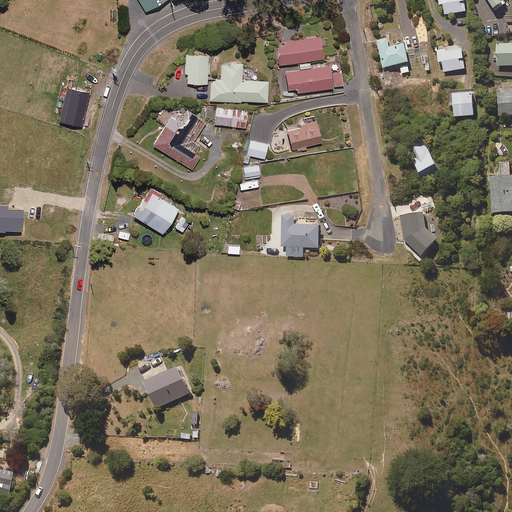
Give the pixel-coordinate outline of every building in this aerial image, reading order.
[(162,0),(138,0),(145,10),(162,0)] [(466,10),(464,0),(438,0),(439,3),(443,3),(445,13),(466,10)] [(501,5),(498,0),(486,0),(493,10),(501,5)] [(322,56),(318,33),(274,41),(278,64),(322,56)] [(390,45),(388,36),(376,39),(382,66),(409,60),(405,42),(390,45)] [(511,41),(497,43),(498,65),(511,64),(511,41)] [(465,67),(461,45),(437,49),(438,61),(442,60),(444,71),(465,67)] [(186,81),(207,81),(207,72),(210,72),(210,62),(207,62),(207,51),(184,51),(184,71),(186,71),(186,81)] [(242,80),(242,66),(239,66),(238,61),(230,61),(230,63),(221,63),(221,79),(215,79),(215,82),(210,82),(210,102),(267,101),(267,80),(242,80)] [(297,91),(342,83),(340,70),(331,72),(329,62),(310,65),(309,61),(300,63),(300,67),(284,69),(287,87),(296,86),(297,91)] [(511,113),(511,78),(499,80),(500,91),(497,91),(499,115),(511,113)] [(472,90),(453,91),(454,115),(474,113),(472,90)] [(183,105),(179,112),(173,108),(163,123),(151,142),(191,167),(199,155),(178,141),(196,113),(183,105)] [(244,125),(246,109),(220,106),(219,110),(215,109),(213,121),(244,125)] [(315,119),(286,127),(291,146),(320,139),(315,119)] [(439,169),(422,137),(406,145),(423,178),(439,169)] [(249,140),(243,163),(248,164),(250,156),(264,160),(267,144),(249,140)] [(507,143),(496,142),(496,154),(507,155),(507,143)] [(511,209),(511,172),(510,172),(510,159),(500,159),(500,174),(490,174),(492,210),(511,209)] [(261,175),(259,165),(245,167),(246,177),(261,175)] [(160,190),(149,183),(131,211),(160,230),(177,205),(158,193),(160,190)] [(339,193),(330,194),(331,201),(340,200),(339,193)] [(426,225),(423,209),(400,213),(405,240),(419,252),(424,255),(436,238),(426,225)] [(294,222),(294,213),(282,213),(282,245),(287,245),(287,255),(303,256),(303,246),(318,246),(319,222),(294,222)] [(188,218),(181,214),(174,225),(182,229),(188,218)] [(239,244),(227,243),(226,251),(238,251),(239,244)] [(190,392),(177,364),(143,380),(156,407),(190,392)] [(12,469),(0,467),(0,494),(7,496),(12,469)]
